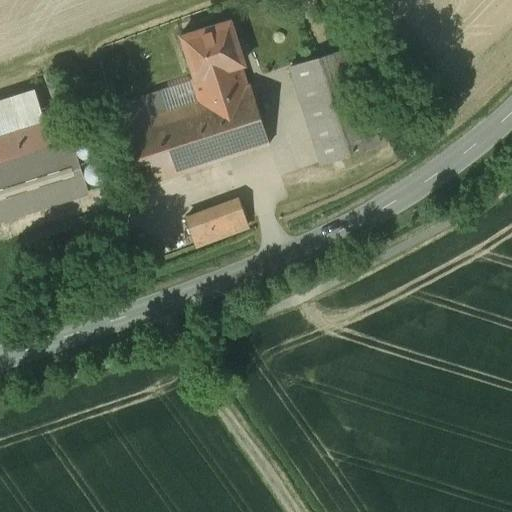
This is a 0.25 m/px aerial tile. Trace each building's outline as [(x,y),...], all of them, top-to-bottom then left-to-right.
[(191,78),(198,100),(248,84),(241,64),(244,63),(230,19),(181,34),(195,77),(191,78)] [(349,47),(291,65),(322,162),(379,144),(349,47)] [(129,122),(120,125),(139,185),(270,144),(251,83),(248,84),(198,100),(189,103),(186,95),(165,101),(162,91),(123,103),(129,122)] [(0,101),(0,129),(41,116),(33,91),(0,101)] [(0,129),(0,219),(88,191),(62,110),(41,116),(0,129)] [(239,199),(186,218),(195,245),(248,225),(239,199)]
